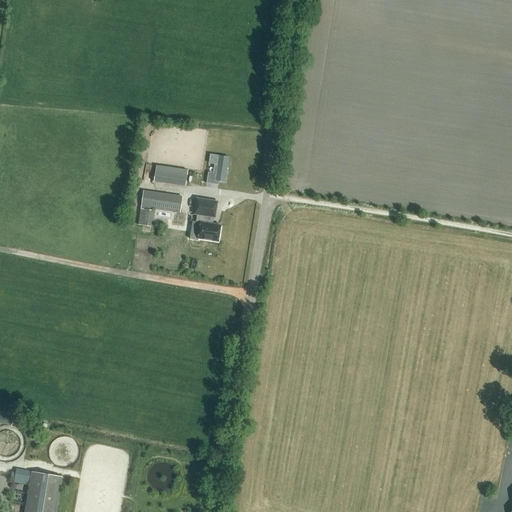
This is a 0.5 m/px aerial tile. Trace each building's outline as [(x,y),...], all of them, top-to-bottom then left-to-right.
[(217,165),(215,181),(225,182),(229,157),(210,154),(208,163),(217,165)] [(185,187),(188,170),(156,165),(153,182),(185,187)] [(180,213),(183,197),(144,191),(139,225),(151,227),(153,209),(168,211),(176,212),(180,213)] [(215,218),(218,201),(196,198),(193,215),(198,215),(197,222),(201,223),(198,238),(219,241),(221,225),(212,224),(213,218),(215,218)] [(27,500),(32,471),(32,470),(20,468),(19,475),(12,474),(11,481),(18,482),(15,498),(27,500)] [(56,511),(63,476),(32,471),(27,500),(24,511),(56,511)]
